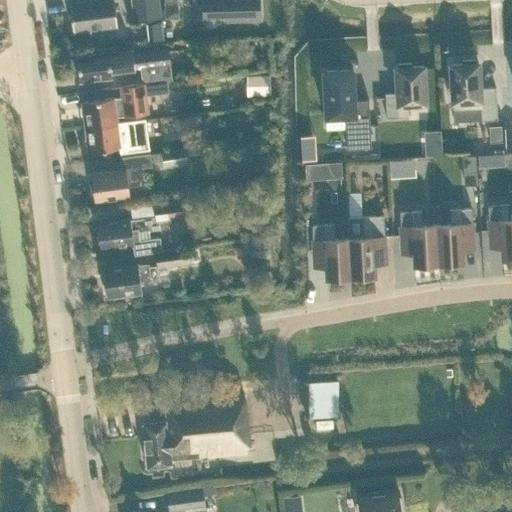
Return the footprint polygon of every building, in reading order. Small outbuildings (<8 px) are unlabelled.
[(90,0),(68,3),(72,32),(116,26),(113,0),(90,0)] [(133,0),(136,21),(160,18),(157,0),(133,0)] [(257,0),(185,0),(185,4),(202,3),(202,19),(258,18),(257,0)] [(155,65),(154,53),(131,56),(131,50),(75,57),(78,81),(110,77),(110,72),(139,68),(141,84),(164,80),(165,81),(171,80),(169,63),(155,65)] [(495,87),(491,87),(479,88),(478,62),(475,62),(475,59),(461,60),(461,63),(450,64),(451,85),(447,85),(448,99),(451,99),(452,109),(479,107),(480,120),(496,119),(495,87)] [(397,67),(394,67),(396,93),(384,93),(385,118),(407,116),(406,104),(424,103),(422,66),(411,66),(410,63),(396,64),(397,67)] [(352,69),(322,71),(324,118),(324,130),(345,130),(346,149),(370,147),(367,100),(353,100),(352,69)] [(269,74),(257,75),(258,95),(269,94),(269,74)] [(166,92),(165,81),(164,80),(141,84),(119,86),(120,97),(112,98),(112,97),(81,101),(84,126),(115,122),(114,116),(122,115),(122,116),(147,113),(144,95),(166,92)] [(196,134),(206,132),(204,111),(193,112),(196,134)] [(84,126),(87,151),(118,147),(119,153),(148,150),(144,119),(115,122),(84,126)] [(427,149),(443,149),(442,124),(426,125),(427,149)] [(500,125),(488,126),(489,142),(501,142),(500,125)] [(187,164),(186,148),(160,151),(162,167),(187,164)] [(141,167),(150,166),(148,153),(119,157),(121,169),(90,173),(94,201),(128,197),(126,180),(142,178),(141,167)] [(478,167),(491,166),(491,154),(477,155),(478,167)] [(475,155),(461,156),(462,174),(476,174),(475,155)] [(402,159),(389,160),(389,178),(403,177),(402,159)] [(340,162),(327,163),(327,178),(341,178),(340,162)] [(155,222),(189,217),(187,199),(153,204),(155,222)] [(488,219),(486,219),(487,234),(488,248),(499,248),(500,259),(511,258),(511,203),(487,205),(488,219)] [(472,221),(471,221),(471,208),(448,209),(449,223),(433,223),(436,264),(463,263),(462,251),(474,251),(472,221)] [(433,223),(421,224),(420,210),(399,211),(399,225),(398,225),(400,255),(411,254),(411,266),(436,264),(433,223)] [(348,217),(346,217),(347,237),(350,277),(359,276),(360,280),(372,279),(371,276),(374,275),(373,265),(385,264),(384,245),(383,215),(361,216),(360,216),(348,217)] [(137,231),(148,230),(147,217),(129,219),(96,223),(99,249),(132,244),(133,254),(160,251),(158,237),(138,240),(137,231)] [(333,223),(311,225),(312,249),(313,268),(325,268),(326,278),(328,278),(328,281),(340,281),(340,277),(350,277),(347,237),(334,238),(333,223)] [(268,257),(266,238),(248,239),(250,259),(268,257)] [(156,267),(189,262),(187,248),(154,252),(156,267)] [(138,278),(149,277),(147,263),(137,264),(102,268),(105,296),(140,292),(138,278)] [(258,287),(270,286),(269,271),(257,271),(258,287)] [(341,410),(340,374),(309,374),(310,410),(341,410)] [(169,459),(248,452),(243,393),(164,401),(165,421),(143,422),(142,422),(141,424),(142,424),(145,465),(145,466),(146,467),(147,467),(170,464),(169,459)] [(215,494),(214,485),(165,491),(167,511),(168,511),(205,508),(203,495),(215,494)] [(399,511),(397,489),(355,494),(357,511),(399,511)] [(283,511),(299,509),(297,492),(280,494),(283,511)]
